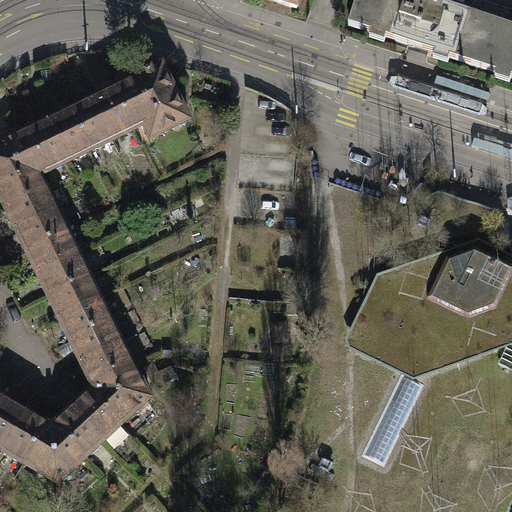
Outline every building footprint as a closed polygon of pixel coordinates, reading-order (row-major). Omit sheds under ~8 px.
[(270,0),(297,9),(299,0),(270,0)] [(447,0),(431,0),(430,3),(424,1),(423,0),(356,0),(348,26),(511,79),(511,30),(445,8),(447,0)] [(447,0),(445,8),(511,30),(511,11),(483,2),(479,2),(476,3),(473,5),(472,8),(447,0)] [(125,111),(172,88),(162,67),(155,70),(152,64),(139,70),(142,76),(115,90),(125,111)] [(125,111),(135,130),(144,125),(150,139),(188,120),(172,88),(125,111)] [(113,141),(135,130),(125,111),(115,90),(93,100),(113,141)] [(91,151),(113,141),(93,100),(71,111),(91,151)] [(68,162),(91,151),(71,111),(48,122),(68,162)] [(46,173),(68,162),(48,122),(26,133),(37,154),(46,173)] [(0,171),(37,154),(26,133),(0,145),(0,171)] [(40,176),(46,173),(37,154),(0,171),(0,196),(6,209),(46,189),(40,176)] [(57,211),(46,189),(6,209),(17,231),(57,211)] [(359,344),(276,511),(495,511),(511,478),(511,358),(505,340),(511,327),(511,269),(506,266),(492,220),(461,210),(461,209),(429,198),(389,280),(386,280),(356,342),(359,344)] [(68,233),(57,211),(17,231),(27,253),(68,233)] [(79,255),(68,233),(27,253),(38,275),(79,255)] [(308,237),(281,234),(280,268),(306,269),(308,237)] [(89,277),(79,255),(38,275),(49,297),(89,277)] [(100,299),(89,277),(49,297),(60,319),(100,299)] [(111,321),(100,299),(60,319),(71,341),(111,321)] [(122,343),(111,321),(71,341),(81,363),(122,343)] [(288,341),(286,323),(273,325),(275,343),(288,341)] [(132,365),(122,343),(81,363),(92,384),(132,365)] [(284,348),(273,349),(274,363),(285,363),(284,348)] [(92,384),(91,392),(121,424),(149,399),(132,365),(92,384)] [(91,392),(73,408),(103,441),(121,424),(91,392)] [(0,410),(0,449),(4,452),(26,413),(6,401),(0,410)] [(73,408),(55,425),(85,458),(103,441),(73,408)] [(4,452),(25,465),(47,426),(26,413),(4,452)] [(250,417),(238,414),(237,421),(248,424),(250,417)] [(55,425),(47,426),(25,465),(57,484),(85,458),(55,425)]
